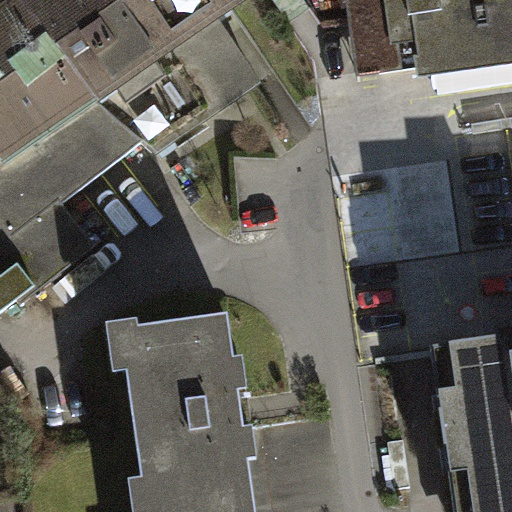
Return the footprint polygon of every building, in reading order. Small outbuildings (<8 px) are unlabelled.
[(24,0),(19,3),(93,99),(236,0),(24,0)] [(511,0),(406,0),(409,16),(397,18),(401,43),(417,41),(421,70),(511,56),(511,0)] [(0,162),(0,163),(93,99),(19,3),(0,16),(0,162)] [(147,511),(186,511),(254,502),(241,410),(228,318),(122,333),(147,511)] [(511,511),(511,327),(495,330),(497,341),(432,350),(439,400),(442,400),(455,511),(511,511)] [(255,511),(254,502),(186,511),(255,511)]
